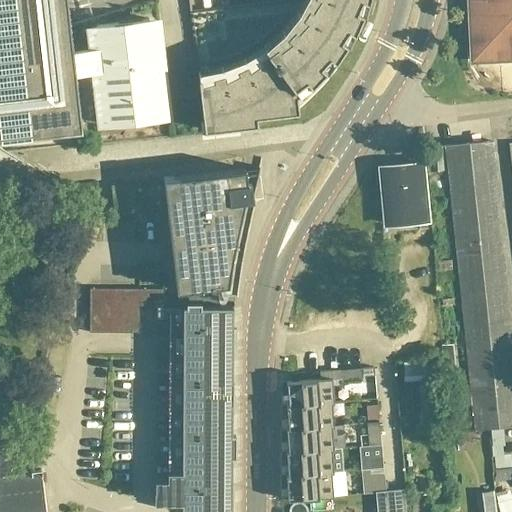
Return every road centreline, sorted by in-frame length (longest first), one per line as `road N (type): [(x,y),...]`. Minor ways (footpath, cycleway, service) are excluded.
road 1 (secondary): [(275,259),(403,82),(430,0)]
road 2 (secondary): [(397,0),(379,55),(295,190),(275,259)]
road 3 (secondary): [(275,259),(257,349),(255,511)]
